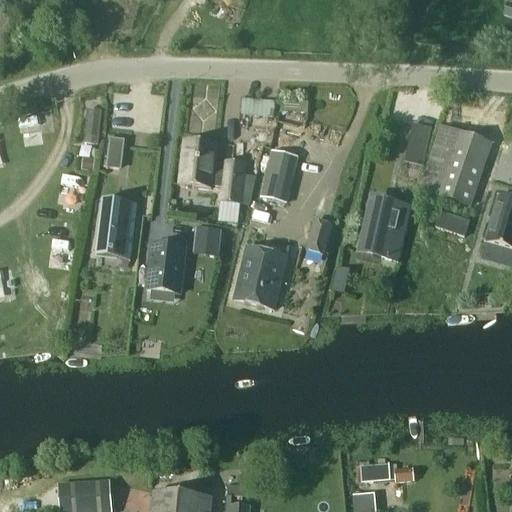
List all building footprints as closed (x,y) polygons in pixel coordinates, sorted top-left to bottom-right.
[(511,19),(511,7),(507,5),(503,16),(511,19)] [(87,112),(84,146),(97,147),(100,113),(87,112)] [(452,125),(436,163),(448,168),(465,130),(452,125)] [(432,132),(413,127),(405,165),(423,170),(432,132)] [(124,142),(110,141),(106,170),(121,172),(124,142)] [(184,143),(179,187),(210,191),(211,188),(221,189),(219,204),(240,206),(244,166),(224,164),(223,169),(213,167),(216,147),(184,143)] [(275,153),(263,200),(286,206),(299,159),(275,153)] [(84,161),(82,172),(93,174),(94,162),(84,161)] [(434,229),(464,239),(479,191),(450,182),(434,229)] [(511,200),(499,197),(484,245),(511,253),(511,200)] [(370,200),(357,257),(375,261),(376,255),(398,260),(408,217),(394,214),(396,205),(370,200)] [(101,207),(95,252),(118,255),(130,256),(135,212),(112,209),(113,203),(101,201),(101,207)] [(322,257),(331,228),(314,223),(305,251),(322,257)] [(197,231),(195,250),(194,260),(205,260),(217,261),(218,252),(220,233),(215,233),(197,231)] [(179,297),(185,252),(152,248),(146,293),(179,297)] [(273,313),(288,260),(246,249),(232,302),(273,313)] [(388,484),(387,467),(361,469),(362,486),(388,484)] [(396,485),(412,484),(411,472),(395,473),(396,485)] [(110,511),(108,483),(57,488),(58,511),(110,511)] [(208,511),(209,501),(152,495),(149,511),(208,511)]
